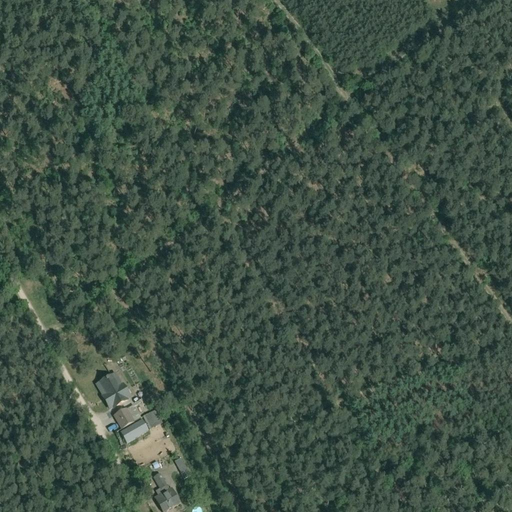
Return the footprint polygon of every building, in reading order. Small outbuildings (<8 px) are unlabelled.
[(117,383),(103,391),(112,407),(109,408),(114,416),(133,405),(128,397),(126,399),(117,383)] [(134,407),(129,411),(135,423),(143,419),(134,407)] [(88,411),(91,420),(96,418),(93,410),(88,411)] [(132,423),(125,412),(116,417),(123,429),(132,423)] [(142,421),(119,434),(126,445),(148,432),(142,421)] [(185,473),(179,476),(182,481),(188,478),(185,473)] [(155,493),(158,498),(155,500),(161,511),(167,511),(180,505),(171,490),(169,491),(160,475),(152,479),(159,491),(155,493)]
